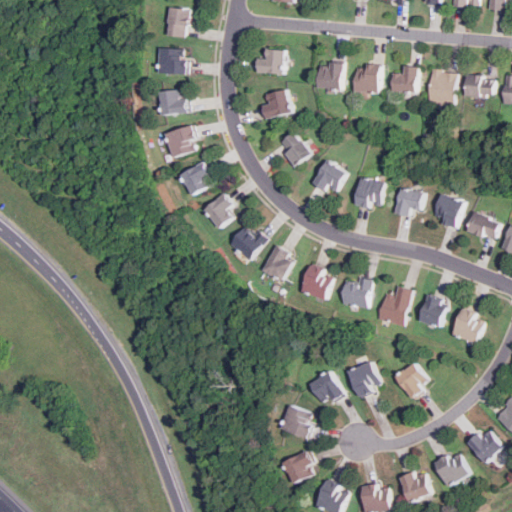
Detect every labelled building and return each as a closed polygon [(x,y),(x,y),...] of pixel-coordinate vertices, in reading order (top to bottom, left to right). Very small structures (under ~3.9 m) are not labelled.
[(492,0),(492,9),(507,10),(507,0),(492,0)] [(170,34),(190,36),(194,8),(174,6),(170,34)] [(191,73),(192,47),(163,47),(162,73),(191,73)] [(288,47),(268,47),(268,57),(261,57),(261,71),(288,71),(288,47)] [(345,89),(348,63),(323,60),(320,87),(345,89)] [(360,62),(358,90),(383,91),(385,63),(360,62)] [(420,91),(421,65),(407,65),(407,72),(396,72),(396,91),(420,91)] [(433,103),(458,104),(460,71),(435,69),(433,103)] [(498,75),(471,73),(469,94),(496,97),(498,75)] [(190,86),(163,90),(166,115),(193,111),(190,86)] [(272,117),(295,111),(288,87),(266,93),(272,117)] [(169,132),(177,157),(202,148),(194,123),(169,132)] [(281,142),(297,166),(314,154),(299,131),(281,142)] [(329,191),(332,185),(342,190),(351,171),(329,160),(316,184),(329,191)] [(207,161),(185,171),(195,195),(217,185),(207,161)] [(375,202),(384,205),(391,183),(366,175),(357,203),(373,208),(375,202)] [(416,216),(417,206),(425,207),(428,191),(403,187),(399,213),(416,216)] [(469,201),(445,192),(435,219),(459,227),(469,201)] [(208,208),(222,227),(234,218),(231,213),(239,207),(228,193),(208,208)] [(500,239),(505,220),(476,211),(471,230),(500,239)] [(253,261),(270,241),(249,224),(232,244),(253,261)] [(265,270),(284,282),(298,260),(280,248),(265,270)] [(304,291),(330,299),(337,272),(312,265),(304,291)] [(349,277),(345,304),(371,308),(375,281),(349,277)] [(417,289),(402,285),(399,295),(389,292),(381,319),(406,326),(417,289)] [(444,326),(451,299),(430,294),(423,321),(444,326)] [(490,317),(466,308),(456,333),(480,343),(490,317)] [(385,385),(377,361),(353,369),(362,397),(378,392),(376,388),(385,385)] [(434,383),(418,362),(399,377),(415,398),(434,383)] [(325,403),(333,398),(336,402),(349,394),(333,370),(313,384),(325,403)] [(511,425),(510,427),(511,428),(511,400),(500,415),(511,425)] [(320,415),(293,404),(284,428),(311,438),(320,415)] [(506,444),(489,426),(472,443),(488,461),(506,444)] [(316,463),(310,450),(287,461),(297,484),(317,475),(313,465),(316,463)] [(437,461),(451,485),(474,473),(463,453),(453,458),(451,454),(437,461)] [(414,502),(436,491),(427,472),(420,476),(417,470),(402,477),(414,502)] [(343,511),(355,492),(331,479),(319,503),(336,511),(343,511)] [(366,484),(367,511),(394,511),(393,483),(366,484)]
